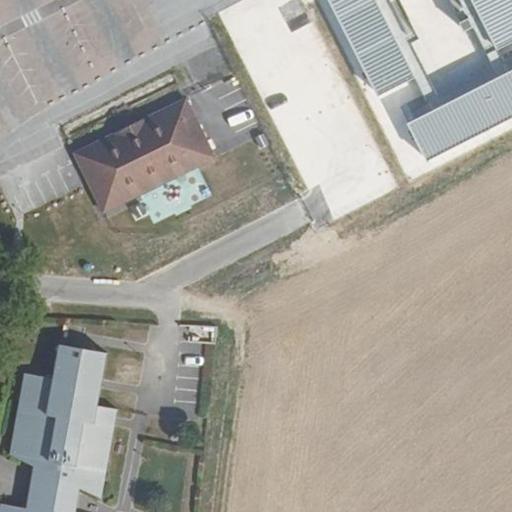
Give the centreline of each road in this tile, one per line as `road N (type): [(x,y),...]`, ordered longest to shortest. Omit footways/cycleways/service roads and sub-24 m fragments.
road 1 (unclassified): [(0,281),(184,293),(228,316),(238,337)]
road 2 (track): [(238,337),(218,511)]
